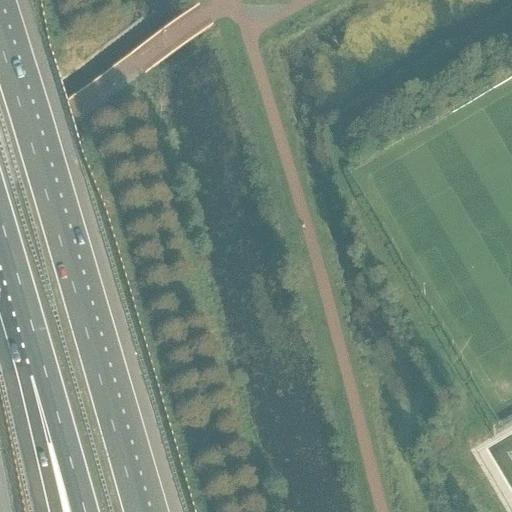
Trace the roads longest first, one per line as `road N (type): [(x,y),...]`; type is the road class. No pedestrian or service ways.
road 1 (motorway): [(136,511),(0,32)]
road 2 (motorway): [(0,222),(44,372)]
road 3 (motorway): [(44,372),(81,511)]
road 4 (motorway): [(44,372),(63,511)]
